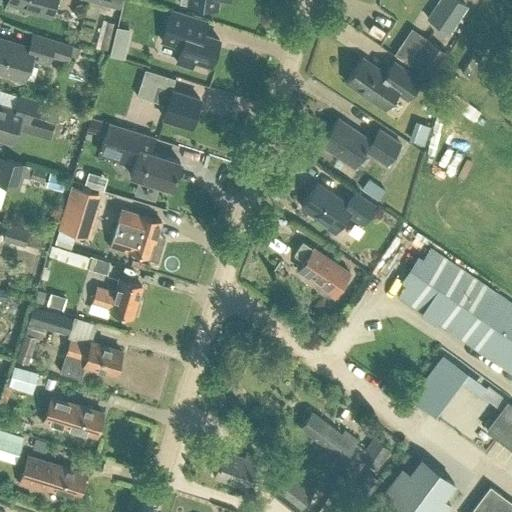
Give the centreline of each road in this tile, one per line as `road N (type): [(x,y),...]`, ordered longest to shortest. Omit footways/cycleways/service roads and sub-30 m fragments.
road 1 (residential): [(217,284),(304,0)]
road 2 (residential): [(217,284),(413,426)]
road 3 (residential): [(146,511),(217,284)]
